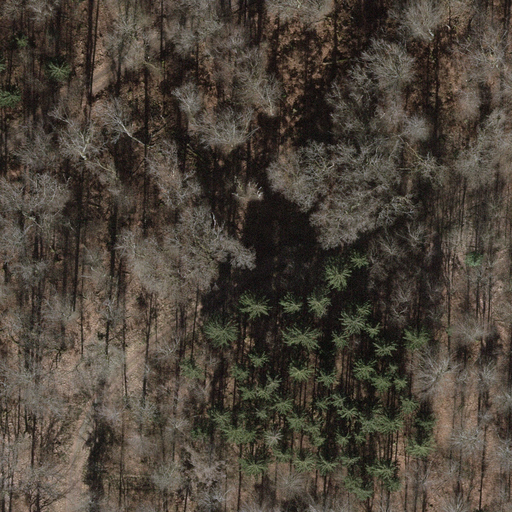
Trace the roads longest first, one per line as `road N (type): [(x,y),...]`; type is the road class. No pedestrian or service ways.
road 1 (track): [(73,511),(75,458),(94,399),(168,329),(258,274),(511,182)]
road 2 (track): [(0,144),(250,0)]
